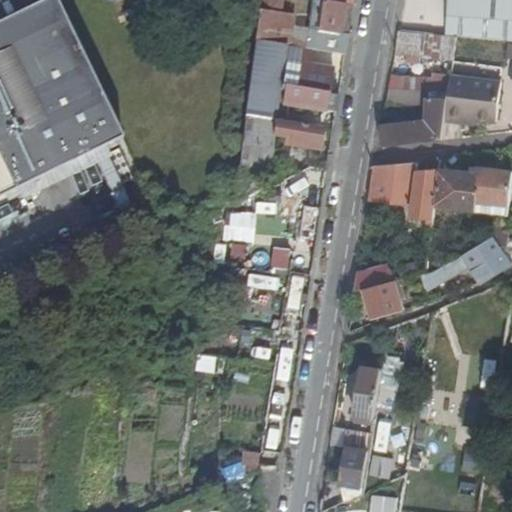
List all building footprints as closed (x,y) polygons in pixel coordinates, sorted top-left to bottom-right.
[(0,198),(124,138),(57,0),(49,0),(0,23),(0,198)] [(271,14),(273,0),(260,0),(255,43),(290,49),(291,43),(285,42),(287,32),(276,30),(279,15),(271,14)] [(323,0),(323,4),(345,8),(353,9),(354,0),(323,0)] [(511,0),(431,0),(428,34),(457,36),(511,40),(511,0)] [(340,38),(345,8),(323,4),(316,3),(312,33),(308,32),(305,51),(307,52),(345,59),(348,39),(340,38)] [(348,39),(353,9),(345,8),(340,38),(348,39)] [(395,58),(454,63),(457,36),(428,34),(399,31),(395,58)] [(305,68),(307,52),(305,51),(290,49),(255,43),(246,118),(308,128),(310,111),(337,116),(340,97),(331,93),(333,74),(305,68)] [(451,80),(392,76),(390,90),(450,95),(451,80)] [(505,85),(452,77),(451,80),(450,95),(447,117),(446,122),(477,126),(478,120),(499,123),(505,85)] [(450,95),(390,90),(387,104),(424,107),(423,118),(429,118),(447,117),(450,95)] [(423,123),(382,128),(384,149),(424,144),(444,141),(446,122),(447,117),(429,118),(429,123),(423,123)] [(321,153),(323,131),(308,128),(246,118),(237,204),(267,190),(275,139),(292,142),(291,148),(321,153)] [(420,173),(440,172),(441,161),(440,161),(421,163),(420,173)] [(420,173),(421,163),(375,168),(370,201),(414,205),(413,219),(434,221),(436,206),(440,172),(420,173)] [(304,203),(310,170),(285,182),(286,201),(304,203)] [(481,175),(440,172),(436,206),(479,210),(480,203),(511,205),(511,193),(511,173),(482,172),(481,175)] [(301,208),(300,237),(316,238),(316,209),(301,208)] [(495,226),(494,235),(505,248),(507,237),(508,227),(495,226)] [(470,264),(482,281),(509,263),(492,239),(447,265),(454,275),(470,264)] [(390,265),(359,272),(356,293),(357,292),(394,283),(390,265)] [(400,276),(401,281),(420,277),(427,275),(428,269),(400,276)] [(404,311),(404,312),(428,303),(420,277),(401,281),(397,283),(404,311)] [(404,311),(397,283),(394,283),(357,292),(359,297),(367,295),(372,320),(404,311)] [(221,376),(224,359),(199,355),(196,372),(221,376)] [(355,416),(376,419),(384,371),(363,368),(355,416)] [(349,432),(347,441),(371,445),(373,436),(349,432)] [(343,490),(322,496),(319,511),(323,511),(363,494),(371,445),(347,441),(346,447),(349,448),(343,490)] [(463,470),(478,472),(480,452),(466,450),(463,470)] [(229,478),(231,485),(260,474),(260,470),(262,455),(246,452),(245,462),(226,471),(229,478)] [(257,494),(260,474),(231,485),(237,502),(257,494)]
